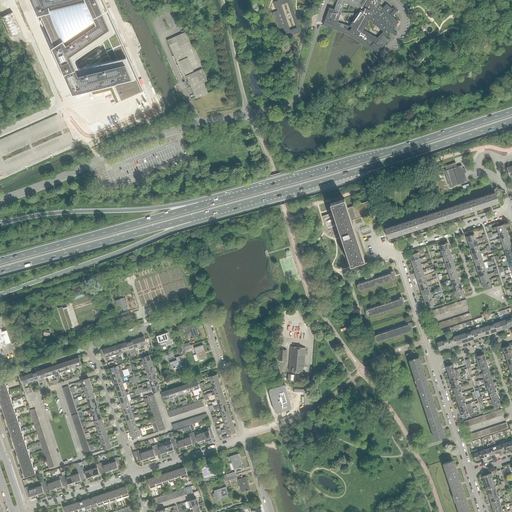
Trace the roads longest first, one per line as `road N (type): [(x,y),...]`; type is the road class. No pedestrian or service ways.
road 1 (unclassified): [(0,198),(154,136),(247,113),(223,0)]
road 2 (trunk): [(191,218),(511,121)]
road 3 (trunk): [(511,110),(199,206)]
road 4 (residential): [(133,474),(93,347),(192,310)]
road 5 (trunk): [(199,206),(0,261)]
road 6 (trunk): [(0,294),(191,218)]
road 7 (trunk): [(199,206),(46,213),(0,224)]
road 8 (trunk): [(0,270),(191,218)]
road 9 (residential): [(245,438),(204,313),(192,310)]
road 10 (residential): [(397,251),(511,211)]
